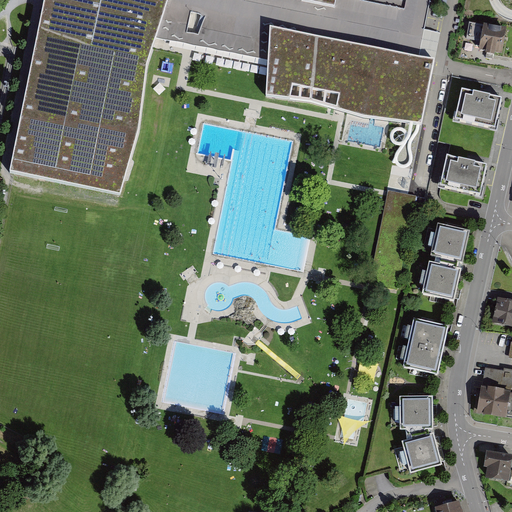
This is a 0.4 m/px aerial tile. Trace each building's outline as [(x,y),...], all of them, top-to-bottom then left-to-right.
[(169,0),(45,0),(10,175),(13,176),(121,198),(139,133),(147,68),(169,0)] [(336,0),(357,0),(405,10),(406,0),(292,0),(335,9),(336,0)] [(503,32),(480,28),(476,55),(499,59),(503,32)] [(270,30),(267,99),(311,104),(365,120),(370,121),(375,122),(422,128),(435,63),(316,39),(270,30)] [(502,101),(460,92),(454,121),(496,130),(502,101)] [(486,170),(445,162),(439,192),(479,200),(486,170)] [(417,198),(389,192),(371,286),(398,291),(417,198)] [(465,232),(435,226),(428,258),(458,265),(465,232)] [(426,264),(419,296),(451,303),(458,271),(426,264)] [(490,326),(511,329),(511,302),(495,300),(490,326)] [(445,328),(410,320),(399,370),(434,378),(445,328)] [(511,391),(511,372),(504,371),(503,373),(486,370),(483,386),(511,391)] [(511,394),(478,389),(474,417),(504,422),(511,422),(511,394)] [(428,399),(396,400),(397,433),(429,432),(428,399)] [(398,446),(407,476),(438,467),(430,437),(398,446)] [(511,459),(485,452),(481,468),(487,470),(484,480),(505,485),(511,459)] [(459,511),(457,503),(433,510),(433,511),(459,511)]
